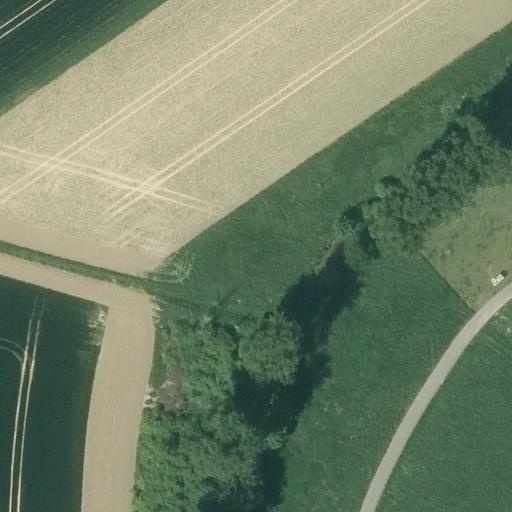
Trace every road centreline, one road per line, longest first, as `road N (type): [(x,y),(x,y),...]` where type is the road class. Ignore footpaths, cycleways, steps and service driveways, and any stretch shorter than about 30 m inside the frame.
road 1 (track): [(511,285),(470,318),(406,416),(358,511)]
road 2 (track): [(0,114),(168,0)]
